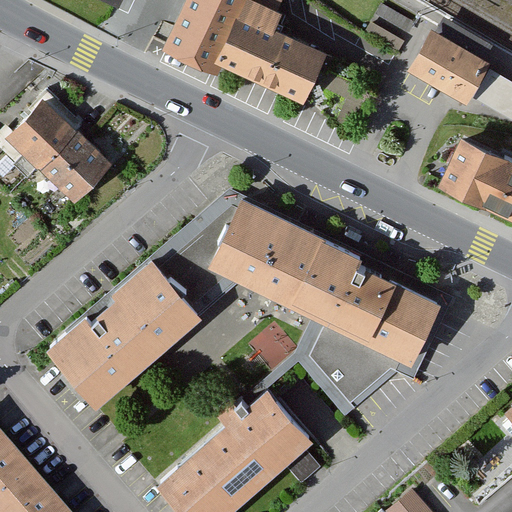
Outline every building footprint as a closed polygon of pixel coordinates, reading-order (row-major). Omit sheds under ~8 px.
[(247,0),(188,0),(167,46),(216,69),(222,56),(302,93),(322,52),(241,14),(247,0)] [(484,62),(433,34),(416,64),(467,92),(484,62)] [(511,77),(490,66),(474,96),(511,116),(511,77)] [(105,159),(36,94),(0,131),(0,133),(68,198),(105,159)] [(511,221),(511,163),(460,138),(438,188),(511,221)] [(199,253),(232,185),(154,251),(42,347),(92,409),(207,312),(249,278),(199,253)] [(425,363),(458,295),(346,241),(232,185),(199,253),(249,278),(314,309),(331,318),(425,363)] [(331,318),(312,355),(361,413),(405,373),(415,379),(425,363),(331,318)] [(216,511),(302,440),(256,385),(244,395),(152,473),(144,479),(171,511),(216,511)] [(289,461),(303,473),(317,458),(303,445),(289,461)] [(54,511),(0,450),(0,511),(54,511)] [(392,511),(441,511),(412,480),(385,504),(392,511)] [(390,511),(384,503),(370,511),(390,511)]
